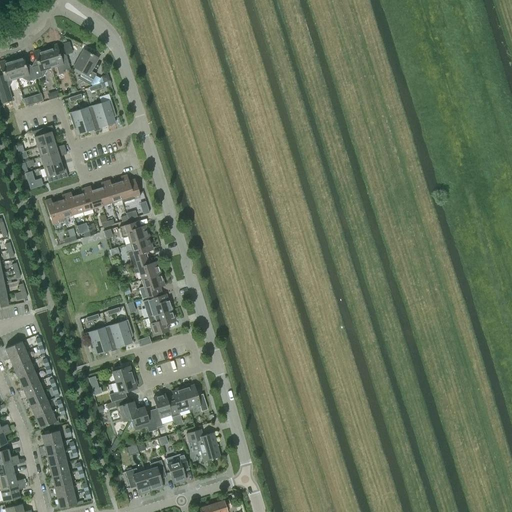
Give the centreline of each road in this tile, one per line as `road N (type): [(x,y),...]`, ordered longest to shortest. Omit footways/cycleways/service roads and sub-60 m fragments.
road 1 (residential): [(57,0),(115,43),(244,478)]
road 2 (residential): [(42,511),(0,381)]
